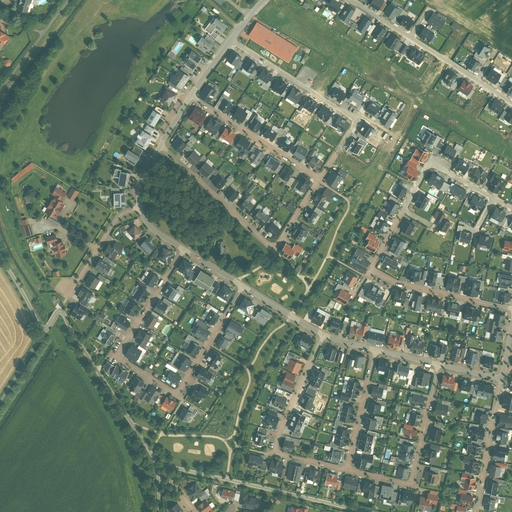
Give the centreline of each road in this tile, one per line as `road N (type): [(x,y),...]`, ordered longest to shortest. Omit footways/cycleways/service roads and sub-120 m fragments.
road 1 (residential): [(182,250),(119,352),(126,366),(178,393),(242,287)]
road 2 (residential): [(317,180),(274,252),(157,147)]
road 3 (residential): [(322,335),(274,452),(347,471)]
road 4 (residential): [(347,471),(412,482),(439,365)]
road 5 (residential): [(229,40),(352,117),(334,153)]
road 6 (residential): [(188,96),(317,180)]
road 7 (residential): [(371,266),(390,281),(511,310)]
road 8 (residential): [(500,380),(475,511)]
road 9 (residential): [(494,199),(427,167),(402,213)]
road 10 (residential): [(374,352),(347,471)]
